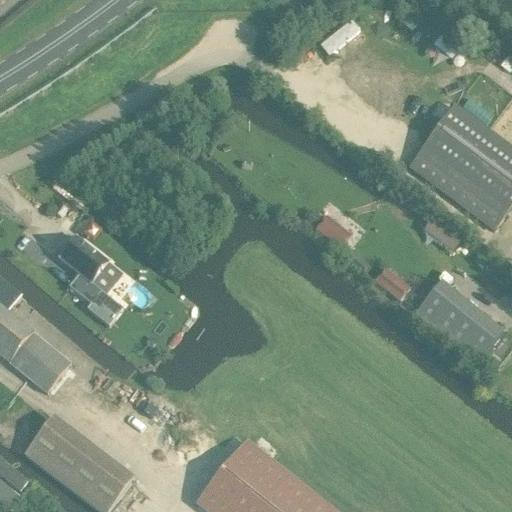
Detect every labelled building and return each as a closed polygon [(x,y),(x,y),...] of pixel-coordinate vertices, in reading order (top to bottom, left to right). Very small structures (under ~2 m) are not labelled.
[(329,57),(359,33),(350,22),(320,46),(329,57)] [(494,235),(511,211),(511,153),(455,110),(409,171),(494,235)] [(299,201),(310,209),(317,198),(306,191),(299,201)] [(76,242),(60,262),(79,277),(69,290),(101,316),(112,302),(92,287),(108,267),(76,242)] [(0,358),(48,397),(71,368),(8,317),(22,300),(0,282),(0,358)] [(442,286),(416,317),(477,368),(503,337),(442,286)] [(52,424),(26,457),(49,475),(74,442),(52,424)] [(329,511),(246,446),(199,506),(207,511),(329,511)] [(108,469),(83,501),(97,511),(110,511),(131,486),(108,469)]
